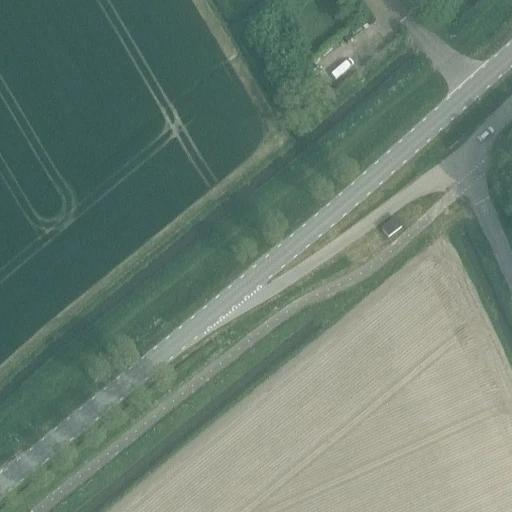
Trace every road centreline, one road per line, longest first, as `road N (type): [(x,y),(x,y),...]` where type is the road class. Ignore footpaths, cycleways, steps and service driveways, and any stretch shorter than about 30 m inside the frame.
road 1 (tertiary): [(198,325),(511,57)]
road 2 (tertiary): [(198,325),(268,293),(456,162)]
road 3 (tertiary): [(0,488),(198,325)]
road 4 (unclassified): [(511,272),(456,162)]
